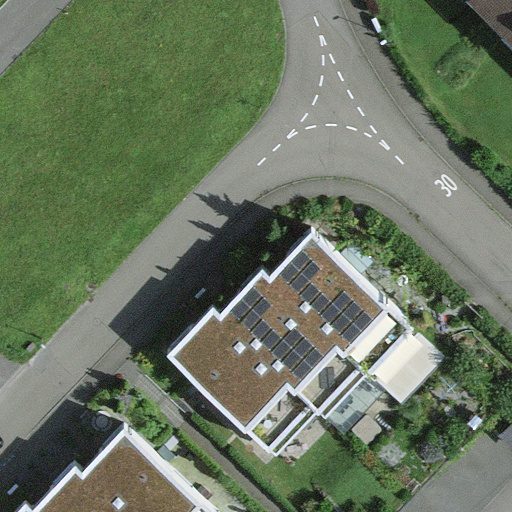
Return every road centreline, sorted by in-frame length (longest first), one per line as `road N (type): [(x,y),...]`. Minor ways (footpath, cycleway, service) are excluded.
road 1 (residential): [(346,115),(254,169),(0,432)]
road 2 (residential): [(511,268),(346,115)]
road 3 (residential): [(346,115),(307,0)]
